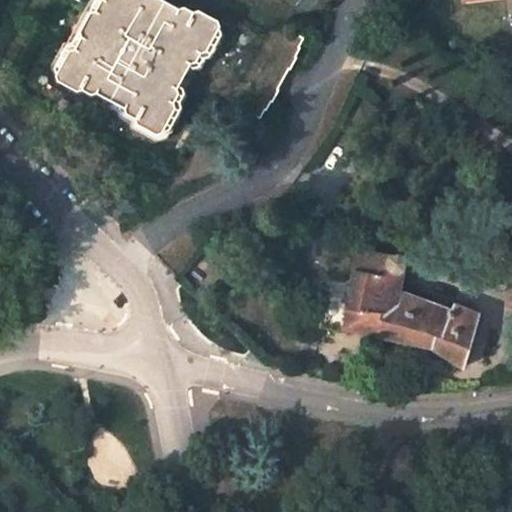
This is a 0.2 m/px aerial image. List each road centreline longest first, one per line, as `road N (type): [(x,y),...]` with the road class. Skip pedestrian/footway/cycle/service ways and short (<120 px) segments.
road 1 (unclassified): [(511,399),(393,409),(156,358)]
road 2 (unclassified): [(0,147),(122,268),(154,326),(156,358)]
road 3 (unclassified): [(196,511),(156,358)]
road 4 (unclassified): [(0,350),(156,358)]
